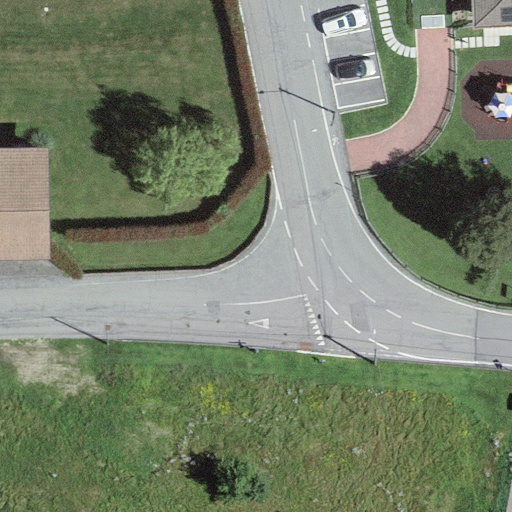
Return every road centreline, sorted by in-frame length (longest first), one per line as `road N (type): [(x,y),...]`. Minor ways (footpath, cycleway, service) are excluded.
road 1 (residential): [(0,304),(363,302)]
road 2 (residential): [(268,0),(314,225),(363,302)]
road 3 (residential): [(363,302),(405,328),(511,341)]
